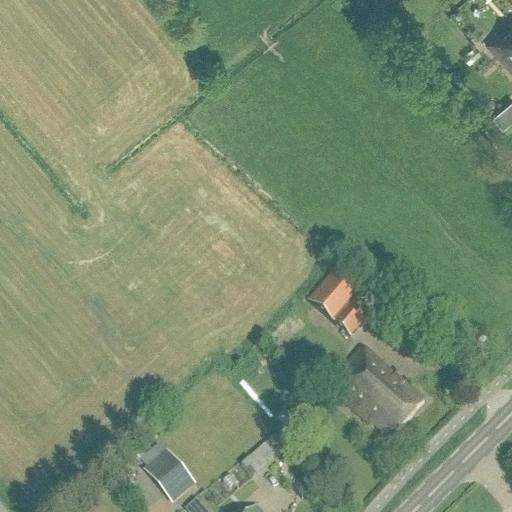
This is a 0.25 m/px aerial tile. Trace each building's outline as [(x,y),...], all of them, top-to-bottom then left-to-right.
[(511,71),(511,19),(509,22),(511,25),(511,26),(501,37),(497,33),(486,44),(511,71)] [(498,109),(492,115),(501,127),(508,121),(498,109)] [(307,305),(349,342),(375,312),(334,275),(307,305)] [(392,446),(426,407),(365,353),(331,392),(392,446)] [(196,490),(166,455),(143,476),(172,510),(196,490)] [(302,503),(317,488),(307,477),(291,492),(302,503)]
